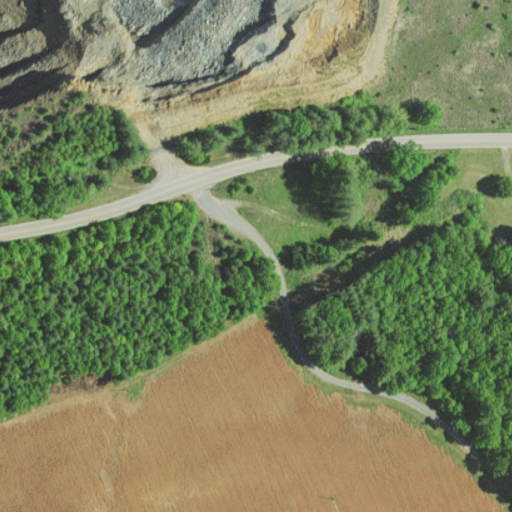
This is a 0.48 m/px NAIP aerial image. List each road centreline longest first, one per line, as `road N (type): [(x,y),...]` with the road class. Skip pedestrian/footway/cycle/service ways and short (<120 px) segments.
road 1 (residential): [(511,489),(425,408),(334,380),(309,363),(270,254),(182,181),(138,92)]
road 2 (tertiary): [(0,234),(89,218),(275,159),(511,140)]
